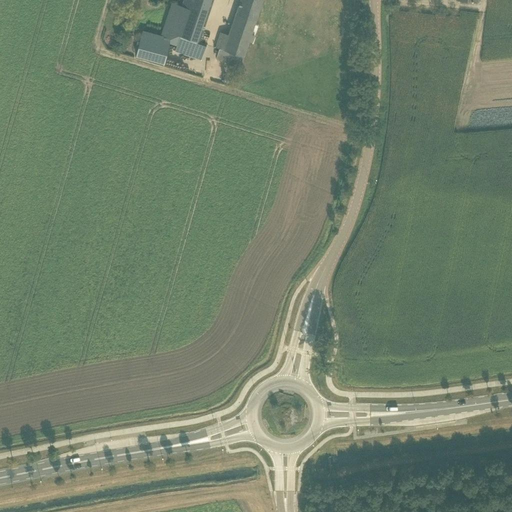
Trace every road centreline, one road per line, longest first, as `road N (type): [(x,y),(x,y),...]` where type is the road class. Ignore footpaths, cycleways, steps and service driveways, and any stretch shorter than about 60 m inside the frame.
road 1 (tertiary): [(323,269),(349,221),(371,132),(373,0)]
road 2 (primary): [(0,477),(169,447)]
road 3 (tertiary): [(323,269),(284,382)]
